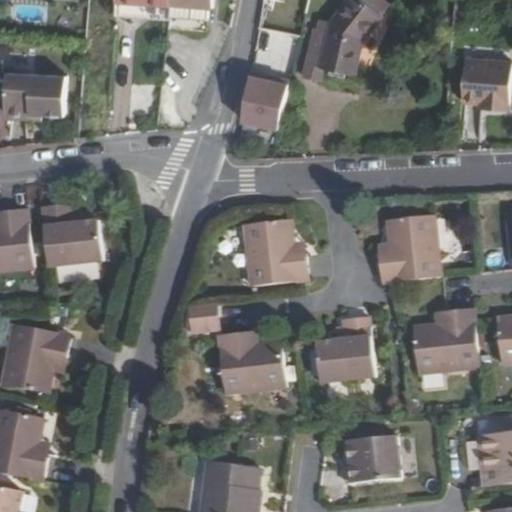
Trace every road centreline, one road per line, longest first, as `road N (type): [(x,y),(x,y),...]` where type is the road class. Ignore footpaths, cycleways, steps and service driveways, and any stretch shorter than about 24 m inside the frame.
road 1 (residential): [(120,511),(149,342),(202,175)]
road 2 (residential): [(0,173),(148,157),(202,175)]
road 3 (residential): [(249,0),(229,101),(202,175)]
road 4 (residential): [(336,176),(511,170)]
road 5 (residential): [(202,175),(336,176)]
road 6 (residential): [(350,297),(336,176)]
